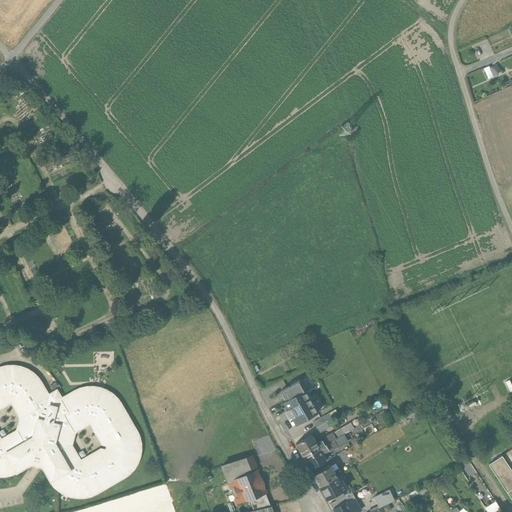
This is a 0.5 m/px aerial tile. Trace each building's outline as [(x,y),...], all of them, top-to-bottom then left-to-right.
[(483,68),(487,78),(500,72),(496,63),(483,68)] [(271,364),(275,371),(287,365),(280,351),(257,362),(261,370),(271,364)] [(0,475),(2,476),(11,474),(30,464),(36,466),(42,467),(52,484),(56,489),(64,494),(73,497),(80,497),(89,496),(94,494),(123,477),(128,473),(132,470),(130,468),(133,463),(135,457),(136,451),(140,451),(139,445),(138,439),(136,433),(119,403),(114,397),(107,392),(99,389),(88,388),(78,390),(61,400),(56,392),(48,396),(38,380),(31,373),(24,370),(17,367),(9,367),(1,368),(0,368),(0,475)] [(299,381),(279,392),(285,401),(305,390),(299,381)] [(285,401),(283,402),(294,420),(297,424),(305,419),(305,420),(317,413),(305,390),(285,401)] [(420,405),(395,419),(400,428),(425,413),(420,405)] [(446,412),(441,414),(445,423),(451,421),(446,412)] [(328,414),(313,423),(315,428),(331,419),(328,414)] [(327,422),(316,428),(319,433),(330,427),(327,422)] [(341,428),(321,440),(321,441),(324,446),(339,437),(344,434),(341,428)] [(316,444),(311,436),(295,445),(303,458),(319,449),(324,446),(321,441),(316,444)] [(324,446),(319,449),(321,453),(325,454),(344,442),(343,440),(341,441),(339,437),(324,446)] [(321,453),(319,449),(303,458),(310,470),(326,461),(321,453)] [(511,449),(503,456),(510,466),(511,464),(511,449)] [(339,453),(330,458),(331,460),(333,464),(345,458),(343,456),(341,457),(339,453)] [(511,473),(501,457),(489,466),(511,501),(511,473)] [(257,471),(250,473),(249,470),(255,468),(252,458),(222,467),(236,503),(248,498),(249,500),(265,493),(266,493),(257,471)] [(336,478),(329,466),(333,464),(331,460),(311,472),(319,487),(336,478)] [(336,478),(339,484),(342,482),(345,480),(342,474),(336,478)] [(451,483),(445,474),(432,481),(432,482),(438,491),(451,483)] [(336,478),(319,487),(327,500),(334,496),(338,494),(341,492),(346,489),(342,482),(339,484),(336,478)] [(354,481),(348,484),(352,493),(358,490),(354,481)] [(423,486),(415,491),(419,497),(427,493),(425,490),(423,487),(423,486)] [(415,491),(407,495),(409,499),(414,497),(419,505),(423,503),(419,497),(415,491)] [(265,493),(249,500),(253,511),(266,508),(271,507),(265,493)] [(337,501),(330,505),(332,510),(346,503),(350,500),(353,499),(354,498),(352,493),(344,497),(341,499),(337,501)] [(494,502),(484,508),(486,511),(496,511),(500,510),(494,502)] [(350,511),(346,503),(332,510),(333,511),(350,511)]
